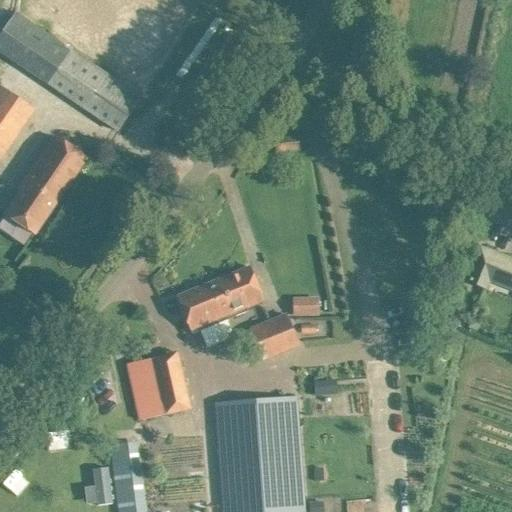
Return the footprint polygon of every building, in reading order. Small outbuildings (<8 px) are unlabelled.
[(140,98),(72,51),(17,13),(0,39),(0,50),(49,85),(117,131),(140,98)] [(0,84),(0,157),(34,108),(0,84)] [(298,136),(273,139),(275,153),(299,150),(298,136)] [(8,216),(18,223),(35,234),(87,158),(55,137),(25,181),(29,184),(8,216)] [(511,261),(503,258),(503,257),(502,257),(498,256),(498,255),(497,255),(497,256),(482,250),(482,249),(481,249),(478,259),(468,255),(462,273),(466,275),(464,280),(485,288),(489,279),(511,287),(511,261)] [(219,280),(224,293),(216,296),(226,321),(248,312),(246,308),(264,301),(258,286),(250,268),(219,280)] [(192,334),(211,327),(226,321),(216,296),(224,293),(219,280),(177,297),(192,334)] [(467,304),(480,309),(482,300),(480,294),(472,291),(467,304)] [(317,312),(317,295),(290,296),(291,313),(317,312)] [(287,315),(269,323),(281,353),(299,345),(287,315)] [(269,323),(250,331),(262,360),(281,353),(269,323)] [(301,325),(301,333),(316,332),(315,324),(301,325)] [(141,419),(160,414),(189,408),(181,373),(176,353),(129,364),(141,419)] [(305,511),(297,397),(215,403),(223,511),(305,511)] [(145,511),(137,440),(110,443),(118,511),(145,511)] [(93,470),(98,506),(113,504),(108,468),(93,470)]
